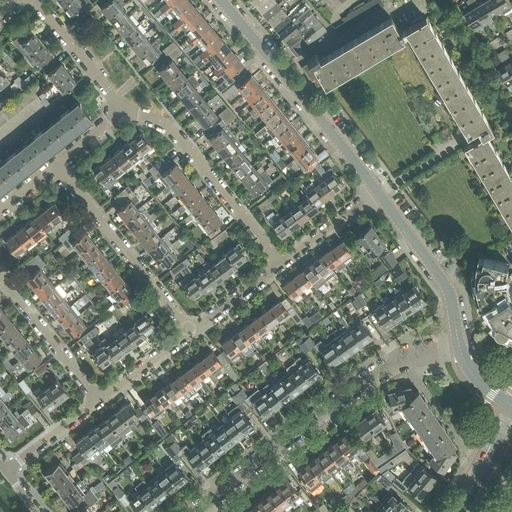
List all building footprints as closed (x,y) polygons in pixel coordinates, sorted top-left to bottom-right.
[(88,0),(68,0),(62,5),(70,15),(76,10),(80,14),(79,14),(80,14),(92,4),(88,0)] [(108,16),(124,3),(121,0),(118,0),(117,1),(116,0),(108,0),(100,7),(108,16)] [(156,17),(176,0),(166,0),(168,1),(153,14),(156,17)] [(177,13),(190,2),(187,0),(176,0),(156,17),(159,20),(173,8),(177,13)] [(262,12),(275,1),(274,0),(262,0),(256,5),(262,12)] [(267,18),(288,0),(281,0),(277,3),(275,1),(262,12),(267,18)] [(273,25),(290,11),(287,8),(295,0),(288,0),(267,18),(273,25)] [(384,4),(381,0),(371,0),(342,18),(345,22),(334,28),(336,33),(384,4)] [(494,18),(504,13),(496,0),(487,0),(484,2),(494,18)] [(496,0),(504,13),(511,7),(511,5),(508,0),(496,0)] [(175,28),(196,10),(190,2),(177,13),(181,17),(172,24),(175,28)] [(494,18),(484,2),(479,5),(477,2),(474,4),(475,7),(485,24),(494,18)] [(115,26),(128,15),(121,6),(125,3),(124,3),(108,16),(115,26)] [(279,32),(307,7),(304,3),(299,7),(288,17),(286,14),(290,11),(273,25),(279,32)] [(146,16),(149,14),(141,5),(138,7),(146,16)] [(284,38),(313,14),(297,27),(294,24),(310,10),(307,7),(279,32),(284,38)] [(475,29),(485,24),(475,7),(466,13),(475,29)] [(190,28),(203,18),(196,10),(175,28),(169,33),(171,34),(173,32),(174,33),(186,24),(190,28)] [(154,25),(157,23),(149,14),(146,16),(154,25)] [(287,46),(296,56),(326,30),(326,29),(313,14),(284,38),(289,44),(287,46)] [(123,35),(136,24),(128,15),(115,26),(123,35)] [(511,225),(511,184),(483,136),(492,130),(483,114),(480,115),(422,16),(411,22),(413,25),(405,30),(406,31),(408,35),(467,135),(469,134),(473,142),(465,146),(511,226),(511,225)] [(183,48),(185,46),(210,26),(203,18),(190,28),(194,33),(186,40),(186,41),(180,46),(183,48)] [(324,85),(376,54),(403,38),(408,35),(406,31),(402,33),(400,30),(399,31),(391,18),(320,60),(317,55),(306,61),(308,64),(303,67),(315,86),(323,82),(324,85)] [(157,23),(154,25),(162,34),(164,32),(157,23)] [(130,44),(143,34),(136,24),(123,35),(130,44)] [(204,44),(216,34),(210,26),(185,46),(188,49),(191,47),(196,43),(200,47),(204,44)] [(29,53),(43,42),(34,31),(24,39),(21,35),(13,41),(25,55),(29,52),(29,53)] [(138,54),(151,43),(143,34),(130,44),(138,54)] [(196,64),(223,41),(216,34),(204,44),(207,48),(193,60),(196,64)] [(168,54),(177,47),(173,41),(162,50),(166,56),(168,54)] [(217,60),(229,49),(223,41),(196,64),(198,67),(213,55),(217,60)] [(43,42),(29,53),(40,66),(53,55),(43,42)] [(151,43),(138,54),(146,63),(159,53),(151,43)] [(177,47),(168,54),(172,59),(181,52),(177,47)] [(236,57),(229,49),(217,60),(212,64),(215,68),(212,71),(215,75),(236,57)] [(8,54),(3,58),(11,68),(16,64),(8,54)] [(236,57),(215,75),(218,78),(221,75),(224,79),(216,87),(220,92),(235,79),(231,75),(243,65),(236,57)] [(166,79),(179,69),(171,59),(164,65),(163,64),(158,68),(159,69),(158,69),(166,79)] [(511,89),(511,69),(507,60),(503,63),(505,66),(499,69),(511,90),(511,89)] [(55,83),(68,72),(60,62),(47,73),(55,83)] [(174,88),(187,78),(179,69),(166,79),(174,88)] [(0,87),(8,80),(5,77),(0,70),(0,87)] [(63,93),(76,82),(68,72),(55,83),(63,93)] [(22,81),(26,86),(36,78),(32,73),(22,81)] [(244,94),(258,83),(251,75),(247,78),(244,74),(221,92),(226,98),(232,93),(234,95),(240,90),(244,94)] [(202,81),(204,79),(201,75),(199,76),(200,78),(195,81),(198,84),(202,81)] [(26,86),(22,81),(18,76),(14,80),(21,90),(26,86)] [(181,98),(194,87),(187,78),(174,88),(181,98)] [(250,102),(264,91),(258,83),(244,94),(250,102)] [(0,126),(37,96),(32,90),(29,86),(0,110),(0,126)] [(189,107),(202,97),(194,87),(181,98),(189,107)] [(251,115),(271,99),(264,91),(250,102),(254,107),(249,112),(251,115)] [(209,106),(218,99),(220,97),(217,94),(206,102),(202,97),(189,107),(196,116),(209,106)] [(0,106),(9,100),(6,97),(0,101),(0,106)] [(263,118),(277,107),(271,99),(251,115),(257,111),(263,118)] [(51,123),(65,140),(75,131),(77,133),(81,129),(80,128),(91,118),(78,101),(51,123)] [(209,106),(196,116),(204,126),(205,125),(206,126),(210,122),(210,121),(217,115),(209,106)] [(223,118),(232,111),(228,106),(219,113),(223,118)] [(265,130),(283,114),(277,107),(263,118),(267,123),(254,133),(257,137),(258,136),(261,133),(265,130)] [(232,111),(223,118),(226,123),(236,115),(232,111)] [(276,134),(290,122),(283,114),(265,130),(268,134),(273,130),(276,134)] [(290,122),(276,134),(272,137),(279,145),(282,142),(297,130),(290,122)] [(53,149),(65,140),(51,123),(24,144),(38,161),(49,152),(50,154),(55,150),(53,149)] [(216,147),(229,137),(221,127),(214,132),(213,131),(208,135),(209,136),(208,137),(216,147)] [(289,150),(303,138),(297,130),(282,142),(287,147),(289,150)] [(132,139),(145,156),(148,153),(149,154),(155,149),(141,132),(132,139)] [(240,143),(240,144),(241,143),(233,134),(229,137),(216,147),(224,156),(240,143)] [(258,144),(256,141),(251,135),(248,137),(254,144),(252,145),(254,148),(258,144)] [(295,158),(309,146),(303,138),(289,150),(295,158)] [(145,156),(132,139),(122,147),(133,161),(138,156),(140,159),(145,156)] [(245,149),(240,144),(240,143),(224,156),(231,166),(244,155),(247,153),(244,150),(245,149)] [(27,170),(38,161),(24,144),(0,163),(0,168),(11,182),(23,173),(24,175),(28,171),(27,170)] [(309,146),(295,158),(292,160),(299,169),(300,167),(304,172),(316,162),(312,157),(316,154),(309,146)] [(123,168),(133,161),(122,147),(113,155),(123,168)] [(276,150),(271,154),(278,161),(283,157),(276,150)] [(114,176),(123,168),(113,155),(103,162),(114,176)] [(239,175),(252,165),(244,155),(231,166),(239,175)] [(156,170),(166,163),(162,158),(153,165),(156,170)] [(282,158),(278,162),(284,169),(288,165),(282,158)] [(104,183),(114,176),(103,162),(93,170),(104,183)] [(169,183),(183,172),(175,162),(169,167),(166,163),(156,170),(152,173),(156,178),(162,173),(169,183)] [(261,166),(256,170),(252,165),(239,175),(247,185),(264,170),(261,166)] [(323,172),(320,169),(318,165),(315,167),(324,179),(334,191),(343,184),(342,183),(343,183),(340,178),(339,179),(330,167),(323,172)] [(0,191),(11,182),(0,168),(0,193),(2,193),(0,191)] [(267,184),(263,178),(268,174),(264,170),(247,185),(254,194),(255,193),(256,194),(261,190),(260,189),(262,188),(266,193),(286,178),(282,172),(267,184)] [(177,192),(191,181),(183,172),(169,183),(170,183),(161,190),(164,194),(169,190),(169,191),(173,188),(177,192)] [(324,198),(334,191),(324,179),(315,186),(324,198)] [(185,202),(198,191),(191,181),(177,192),(185,202)] [(324,198),(315,186),(313,183),(312,181),(304,187),(302,183),(300,185),(315,205),(324,198)] [(318,209),(315,205),(300,185),(299,185),(302,188),(300,190),(303,194),(301,196),(304,199),(299,203),(309,215),(318,209)] [(118,201),(128,193),(124,188),(114,196),(118,201)] [(124,219),(138,208),(134,204),(139,200),(131,190),(128,193),(118,201),(122,205),(116,210),(124,219)] [(192,212),(206,201),(198,191),(185,202),(192,212)] [(267,198),(270,202),(279,196),(276,192),(267,198)] [(172,203),(177,199),(174,195),(169,199),(172,203)] [(296,199),(293,195),(291,196),(294,201),(287,206),(290,209),(299,203),(296,199)] [(262,211),(271,204),(270,202),(267,198),(257,205),(262,211)] [(200,221),(214,210),(206,201),(192,212),(200,221)] [(62,224),(58,220),(64,216),(53,202),(43,210),(54,223),(57,228),(62,224)] [(132,229),(150,214),(146,209),(149,206),(146,202),(138,209),(138,208),(124,219),(132,229)] [(300,222),(309,215),(299,203),(290,209),(300,222)] [(185,208),(182,204),(177,209),(180,213),(185,208)] [(291,229),(300,222),(290,209),(281,216),(291,229)] [(57,228),(54,223),(43,210),(34,218),(45,231),(50,227),(53,231),(57,228)] [(214,210),(200,221),(207,230),(206,231),(210,237),(220,229),(216,224),(222,220),(214,210)] [(139,239),(156,225),(152,219),(157,215),(154,211),(150,214),(132,229),(139,239)] [(291,229),(281,216),(277,212),(271,217),(274,222),(271,224),(276,231),(275,232),(279,236),(280,236),(281,236),(291,229)] [(187,222),(193,218),(190,214),(184,218),(187,222)] [(35,239),(45,231),(34,218),(24,225),(35,239)] [(157,232),(160,230),(160,229),(165,225),(161,221),(156,225),(139,239),(147,248),(160,237),(157,232)] [(26,246),(35,239),(24,225),(15,233),(26,246)] [(373,274),(375,276),(396,260),(383,242),(384,241),(381,236),(379,237),(370,225),(354,237),(368,256),(380,247),(384,253),(379,257),(383,263),(372,271),(374,274),(373,274)] [(67,239),(76,231),(72,226),(62,234),(67,239)] [(218,242),(228,234),(224,229),(214,237),(218,242)] [(172,234),(169,230),(163,235),(167,239),(172,234)] [(79,252),(93,241),(85,231),(80,236),(76,231),(67,239),(62,242),(69,251),(74,246),(79,252)] [(16,254),(26,246),(15,233),(5,241),(16,254)] [(62,242),(67,239),(62,234),(58,237),(62,242)] [(154,258),(168,247),(160,237),(147,248),(154,258)] [(175,249),(175,248),(181,243),(178,239),(168,247),(154,258),(162,267),(176,257),(172,251),(175,249)] [(332,249),(343,263),(352,256),(354,258),(359,255),(347,239),(342,242),(342,241),(332,249)] [(52,248),(56,245),(52,240),(48,243),(52,248)] [(87,262),(100,251),(93,241),(79,252),(87,262)] [(226,252),(235,265),(246,257),(244,255),(247,253),(239,243),(226,252)] [(342,263),(343,263),(332,249),(322,256),(332,268),(336,265),(339,269),(341,267),(345,272),(348,269),(345,266),(345,267),(342,263)] [(94,271),(108,260),(100,251),(87,262),(94,271)] [(237,267),(235,265),(226,252),(215,260),(226,275),(237,267)] [(226,275),(215,260),(209,265),(206,261),(205,262),(198,253),(195,255),(205,268),(216,283),(226,275)] [(335,279),(338,277),(332,268),(322,256),(313,263),(322,276),(326,280),(332,275),(335,279)] [(479,256),(479,257),(478,262),(477,271),(477,273),(473,272),(473,277),(473,282),(474,287),(475,291),(476,296),(478,300),(481,305),(483,309),(485,313),(488,316),(492,321),(496,324),(500,328),(505,331),(509,333),(511,334),(511,287),(510,284),(510,282),(509,280),(508,276),(508,272),(509,268),(510,264),(484,257),(479,256)] [(28,270),(38,262),(34,257),(24,265),(28,270)] [(34,288),(48,277),(40,268),(46,263),(42,259),(38,262),(28,270),(32,274),(26,278),(34,288)] [(102,281),(116,270),(108,260),(94,271),(91,274),(94,278),(98,275),(102,281)] [(194,276),(187,265),(183,260),(170,270),(174,275),(180,270),(185,276),(178,281),(190,296),(192,295),(194,297),(204,289),(194,276)] [(322,276),(313,263),(304,270),(314,284),(317,288),(323,283),(325,286),(325,287),(328,291),(332,289),(326,280),(322,276)] [(397,281),(406,275),(398,263),(389,269),(397,281)] [(206,291),(216,283),(205,268),(194,276),(204,289),(206,291)] [(80,275),(76,270),(72,273),(76,279),(80,275)] [(109,290),(123,279),(116,270),(102,281),(109,290)] [(317,288),(314,284),(304,270),(294,277),(304,292),(310,287),(312,289),(313,289),(316,293),(315,294),(318,298),(322,294),(317,288)] [(42,298),(55,287),(48,277),(34,288),(42,298)] [(294,299),(304,292),(294,277),(284,285),(294,299)] [(383,282),(380,277),(375,281),(379,285),(383,282)] [(123,279),(109,290),(117,299),(114,302),(118,307),(130,297),(126,292),(131,289),(123,279)] [(88,285),(83,280),(79,283),(84,288),(88,285)] [(417,286),(416,287),(413,283),(403,290),(415,307),(425,301),(423,298),(424,298),(422,294),(421,295),(419,291),(420,291),(417,286)] [(349,292),(351,295),(356,291),(353,286),(347,289),(349,292)] [(49,307),(63,296),(55,287),(42,298),(49,307)] [(95,295),(91,289),(87,293),(91,298),(95,295)] [(354,295),(360,305),(365,302),(362,297),(364,296),(360,290),(354,295)] [(405,314),(415,307),(403,290),(393,296),(405,314)] [(355,309),(360,305),(354,295),(353,295),(355,298),(350,301),(355,309)] [(57,317),(70,306),(63,296),(49,307),(57,317)] [(405,314),(393,296),(388,299),(386,296),(380,299),(394,321),(405,314)] [(123,306),(127,310),(138,302),(134,297),(123,306)] [(302,320),(301,319),(285,298),(281,301),(280,300),(270,308),(280,321),(289,314),(297,324),(302,320)] [(384,327),(394,321),(380,299),(383,303),(373,310),(384,327)] [(64,326),(78,315),(70,306),(57,317),(64,326)] [(270,328),(280,321),(270,308),(260,315),(270,328)] [(0,327),(11,319),(3,309),(0,310),(0,327)] [(148,311),(135,321),(144,334),(155,325),(154,324),(158,320),(151,309),(148,311)] [(78,315),(64,326),(72,336),(85,325),(78,315)] [(261,335),(270,328),(260,315),(251,322),(261,335)] [(302,320),(307,327),(313,324),(306,315),(301,319),(302,320)] [(326,324),(330,321),(327,316),(322,319),(326,324)] [(361,343),(350,327),(342,316),(338,319),(345,330),(340,334),(352,350),(361,343)] [(0,333),(4,339),(18,328),(11,319),(0,327),(0,333)] [(350,327),(361,343),(371,336),(360,320),(350,327)] [(146,336),(144,334),(135,321),(124,329),(135,344),(146,336)] [(263,338),(261,335),(251,322),(241,329),(251,342),(257,338),(259,341),(263,338)] [(12,349),(26,338),(18,328),(4,339),(12,349)] [(84,343),(95,334),(92,329),(80,338),(84,343)] [(125,352),(135,344),(124,329),(114,337),(125,352)] [(251,342),(241,329),(232,336),(241,349),(245,354),(254,347),(251,342)] [(300,335),(310,348),(315,344),(309,336),(311,335),(307,331),(300,335)] [(342,357),(352,350),(340,334),(330,341),(342,357)] [(304,353),(310,348),(300,335),(295,339),(304,353)] [(221,352),(229,363),(233,360),(234,361),(241,355),(245,359),(247,357),(245,354),(241,349),(232,336),(222,344),(225,349),(221,352)] [(115,359),(125,352),(114,337),(108,341),(105,337),(101,340),(104,344),(103,344),(113,357),(115,359)] [(20,359),(34,348),(26,338),(12,349),(20,359)] [(342,357),(330,341),(324,345),(321,341),(317,344),(320,348),(331,364),(342,357)] [(102,365),(113,357),(103,344),(90,354),(98,365),(101,363),(102,365)] [(8,369),(11,373),(16,369),(16,370),(24,364),(28,369),(42,358),(34,348),(20,359),(8,369)] [(229,363),(221,352),(216,356),(212,351),(203,358),(216,376),(222,371),(219,367),(222,364),(232,378),(233,378),(235,381),(239,377),(229,363)] [(261,355),(262,357),(264,359),(269,355),(266,351),(261,355)] [(8,358),(5,354),(0,358),(0,359),(3,363),(8,358)] [(275,354),(268,359),(271,362),(277,357),(275,354)] [(316,366),(315,367),(307,357),(302,361),(299,356),(294,360),(310,381),(319,373),(320,371),(316,366)] [(216,376),(203,358),(193,366),(203,379),(208,375),(214,383),(218,380),(216,376)] [(301,388),(310,381),(294,360),(294,361),(297,365),(289,372),(301,388)] [(34,370),(38,375),(47,367),(44,362),(34,370)] [(202,379),(203,379),(193,366),(183,373),(193,386),(199,381),(202,384),(201,387),(205,391),(207,391),(208,391),(212,397),(215,395),(202,379)] [(26,385),(38,376),(34,371),(18,383),(26,393),(30,390),(26,385)] [(292,395),(301,388),(289,372),(280,379),(292,395)] [(183,393),(193,386),(183,373),(174,380),(183,393)] [(47,387),(58,401),(69,393),(58,379),(57,379),(55,375),(53,376),(56,380),(47,387)] [(283,402),(292,395),(280,379),(271,386),(283,402)] [(186,396),(183,393),(174,380),(164,387),(174,400),(180,396),(182,399),(186,396)] [(257,388),(250,394),(247,396),(241,388),(241,389),(235,382),(231,386),(243,401),(246,398),(250,404),(253,401),(265,416),(274,409),(259,390),(257,388)] [(283,402),(271,386),(268,383),(259,390),(274,409),(283,402)] [(240,403),(243,401),(231,386),(229,388),(234,394),(231,397),(238,405),(228,412),(244,433),(253,426),(252,425),(253,424),(249,419),(248,419),(241,410),(244,408),(240,403)] [(47,409),(58,401),(47,387),(41,391),(39,387),(33,391),(47,409)] [(174,400),(164,387),(154,395),(164,408),(171,403),(177,411),(180,409),(174,400)] [(417,397),(414,393),(410,387),(403,388),(402,387),(396,389),(396,391),(388,393),(392,409),(398,408),(399,409),(402,407),(417,397)] [(0,412),(8,406),(4,401),(12,395),(8,390),(5,393),(0,397),(0,412)] [(428,404),(422,396),(418,390),(414,393),(417,397),(402,407),(409,417),(428,404)] [(154,395),(145,402),(148,407),(151,411),(154,415),(160,410),(163,414),(167,412),(164,408),(154,395)] [(216,398),(211,402),(213,406),(219,401),(216,398)] [(28,408),(33,404),(30,400),(23,405),(27,409),(28,408)] [(145,415),(143,411),(139,407),(135,410),(134,409),(135,408),(131,402),(129,403),(128,402),(117,410),(131,429),(132,430),(137,427),(133,422),(139,418),(143,423),(144,421),(148,418),(145,415)] [(33,404),(28,408),(36,417),(40,414),(33,404)] [(437,417),(435,414),(428,404),(409,417),(418,430),(437,417)] [(20,415),(17,411),(14,413),(8,406),(0,412),(0,422),(4,427),(20,415)] [(363,417),(375,433),(385,426),(374,409),(363,417)] [(126,433),(131,429),(117,410),(107,418),(118,433),(124,441),(126,440),(124,437),(127,435),(126,433)] [(235,440),(244,433),(228,412),(227,413),(231,417),(222,424),(235,440)] [(20,415),(4,427),(12,437),(13,436),(14,437),(19,433),(18,432),(25,427),(30,422),(25,416),(22,413),(20,415)] [(189,419),(192,423),(198,418),(195,414),(189,419)] [(364,441),(375,433),(363,417),(352,424),(364,441)] [(445,429),(439,420),(437,417),(418,430),(426,442),(445,429)] [(124,441),(118,433),(107,418),(97,425),(108,440),(115,435),(117,438),(118,437),(122,442),(124,441)] [(157,431),(152,424),(148,418),(144,421),(153,433),(157,431)] [(189,419),(183,424),(186,428),(192,423),(189,419)] [(167,433),(161,425),(157,420),(152,424),(157,431),(162,437),(167,433)] [(226,447),(235,440),(222,424),(217,428),(214,424),(210,427),(226,447)] [(98,448),(108,440),(97,425),(86,433),(98,448)] [(216,454),(226,447),(210,427),(201,434),(204,438),(216,454)] [(456,444),(452,439),(445,429),(426,442),(434,453),(449,442),(452,446),(456,444)] [(100,452),(98,448),(86,433),(76,441),(77,442),(75,443),(80,449),(81,448),(82,449),(77,453),(85,464),(90,460),(91,461),(94,461),(96,459),(96,457),(101,453),(100,452)] [(396,445),(400,443),(395,433),(389,436),(394,446),(393,447),(396,445)] [(170,434),(165,438),(170,444),(176,453),(180,450),(180,449),(181,449),(175,441),(170,434)] [(356,454),(354,450),(356,448),(345,435),(336,442),(350,461),(351,460),(356,456),(356,454)] [(207,461),(216,454),(204,438),(199,443),(197,440),(193,443),(207,461)] [(351,460),(350,461),(336,442),(327,449),(340,467),(341,468),(348,462),(352,467),(355,465),(351,460)] [(456,452),(452,446),(449,442),(434,453),(431,455),(432,457),(429,461),(443,471),(448,464),(449,465),(454,459),(452,458),(456,452)] [(207,461),(193,443),(195,446),(190,450),(186,445),(181,449),(180,449),(180,450),(184,455),(186,453),(198,469),(207,461)] [(176,453),(170,444),(165,448),(171,456),(170,457),(174,462),(164,469),(177,485),(186,478),(185,477),(187,476),(182,471),(182,472),(174,462),(180,458),(176,453)] [(341,468),(340,467),(327,449),(317,456),(331,474),(332,475),(341,468)] [(373,462),(376,459),(378,458),(371,449),(366,452),(369,457),(373,462)] [(136,457),(134,453),(133,452),(127,456),(129,458),(124,462),(126,464),(131,460),(131,461),(136,457)] [(80,467),(85,464),(77,453),(72,457),(76,462),(71,466),(73,469),(78,465),(80,467)] [(409,455),(405,457),(402,460),(408,464),(413,458),(409,455)] [(331,474),(317,456),(308,464),(318,478),(322,483),(328,478),(327,476),(331,474)] [(378,469),(376,467),(373,462),(369,457),(363,461),(372,473),(378,469),(379,471),(378,469)] [(53,484),(68,472),(60,462),(53,467),(52,466),(46,471),(47,472),(45,473),(53,484)] [(437,477),(428,469),(426,468),(423,465),(422,464),(421,465),(418,462),(410,472),(428,487),(437,477)] [(322,483),(318,478),(308,464),(298,472),(303,478),(300,480),(310,492),(322,483)] [(168,492),(177,485),(164,469),(155,477),(168,492)] [(388,470),(385,472),(382,474),(392,481),(396,477),(388,470)] [(61,494),(76,483),(68,472),(53,484),(61,494)] [(420,497),(428,487),(410,472),(407,476),(410,478),(405,484),(420,497)] [(388,489),(391,484),(392,484),(380,474),(376,479),(378,481),(388,489)] [(159,500),(168,492),(155,477),(146,484),(159,500)] [(113,479),(107,483),(112,489),(119,497),(123,493),(117,485),(118,485),(113,479)] [(364,479),(355,486),(358,490),(367,482),(364,479)] [(93,486),(87,490),(80,480),(76,483),(61,494),(69,505),(71,504),(72,504),(78,500),(77,499),(81,496),(84,500),(96,491),(98,490),(98,487),(96,485),(93,487),(93,486)] [(150,507),(159,500),(146,484),(143,480),(134,487),(137,491),(150,507)] [(278,488),(290,503),(294,508),(298,505),(294,500),(300,495),(288,480),(278,488)] [(281,511),(290,503),(278,488),(268,495),(281,511)] [(347,494),(350,498),(357,491),(353,488),(347,494)] [(93,511),(88,505),(100,496),(96,491),(84,500),(88,505),(80,510),(80,509),(76,511),(93,511)] [(130,492),(126,495),(138,511),(143,511),(150,507),(137,491),(132,495),(130,492)] [(350,498),(347,494),(338,501),(343,506),(350,498)] [(279,511),(281,511),(268,495),(259,502),(266,511),(279,511)] [(385,505),(394,511),(407,511),(408,511),(407,510),(407,509),(403,505),(404,503),(399,499),(398,501),(392,496),(385,505)] [(251,511),(266,511),(259,502),(250,510),(251,511)]
